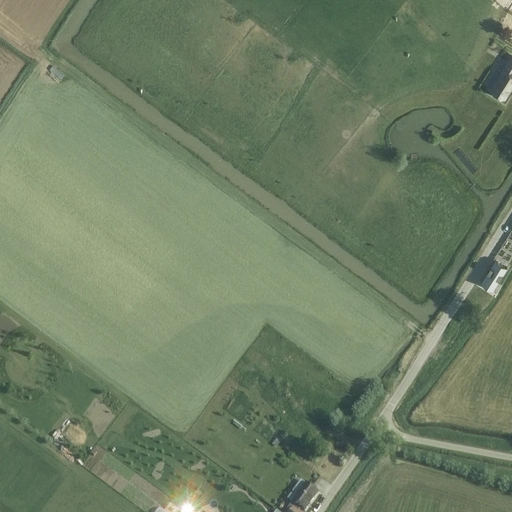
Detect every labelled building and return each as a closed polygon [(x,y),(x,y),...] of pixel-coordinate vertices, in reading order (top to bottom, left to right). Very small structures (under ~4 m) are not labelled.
[(494,85),(491,91),(493,93),(504,100),(511,86),(511,57),(505,69),(508,71),(503,79),(500,77),(494,85)] [(492,263),(480,284),(492,292),(505,271),(492,263)] [(308,415),(256,363),(244,375),(296,427),(308,415)] [(301,481),(288,499),(293,502),(297,505),(305,511),(318,493),(310,487),(306,484),(301,481)] [(260,497),(255,504),(265,511),(270,511),(274,507),(260,497)]
